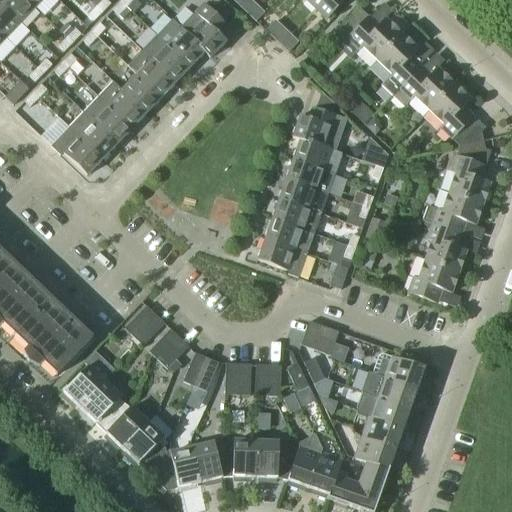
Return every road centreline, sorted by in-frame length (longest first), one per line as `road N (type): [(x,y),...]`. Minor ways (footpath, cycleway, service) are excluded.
road 1 (residential): [(463,360),(288,296),(270,336),(214,332),(96,220)]
road 2 (residential): [(96,220),(237,72),(290,103)]
road 3 (residential): [(132,511),(0,381)]
road 4 (residential): [(408,511),(463,360)]
road 5 (residential): [(463,360),(511,218)]
road 6 (residential): [(511,98),(413,0)]
road 7 (residential): [(96,220),(8,133),(0,134)]
